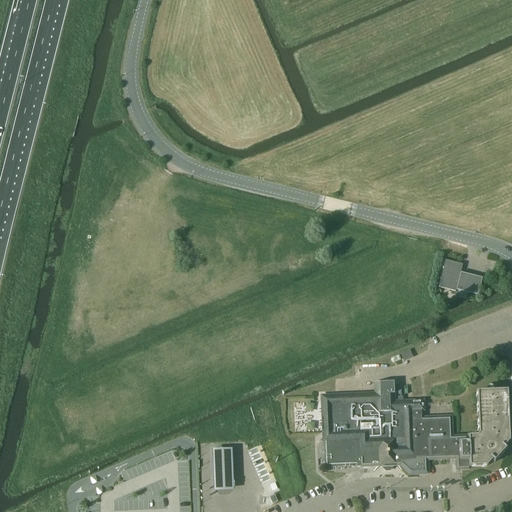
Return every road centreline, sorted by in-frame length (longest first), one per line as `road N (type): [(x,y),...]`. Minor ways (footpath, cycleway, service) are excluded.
road 1 (tertiary): [(511,257),(207,175),(164,150),(131,84),(145,0)]
road 2 (motorway): [(10,511),(0,394),(28,93)]
